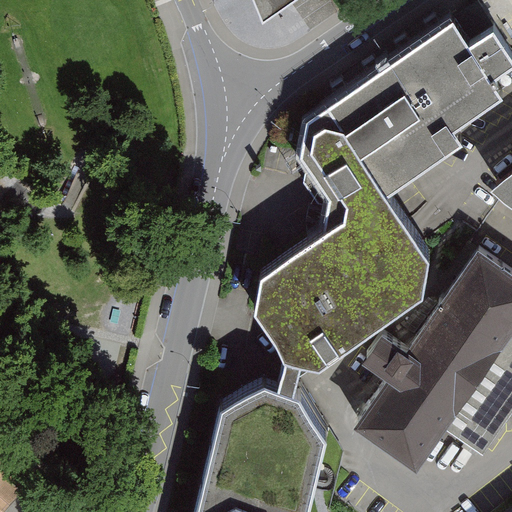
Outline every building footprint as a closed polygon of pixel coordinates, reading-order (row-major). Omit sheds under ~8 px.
[(262,0),(269,13),(288,0),(262,0)] [(333,227),(270,270),(264,305),(292,345),(286,380),(303,384),(310,349),(329,353),(432,282),(429,249),(385,188),(432,156),(462,135),(454,124),(504,91),(500,85),(495,77),(511,65),(511,53),(493,27),(471,40),(456,18),(314,118),(306,154),(336,195),(333,227)] [(511,163),(490,182),(511,197),(511,163)] [(511,268),(479,246),(410,345),(383,326),(363,354),(390,373),(356,421),(416,462),(442,424),(484,453),(511,412),(511,268)] [(231,405),(203,511),(308,511),(315,485),(329,426),(309,386),(303,384),(286,380),(274,377),(231,405)] [(0,433),(0,507),(37,470),(0,433)]
